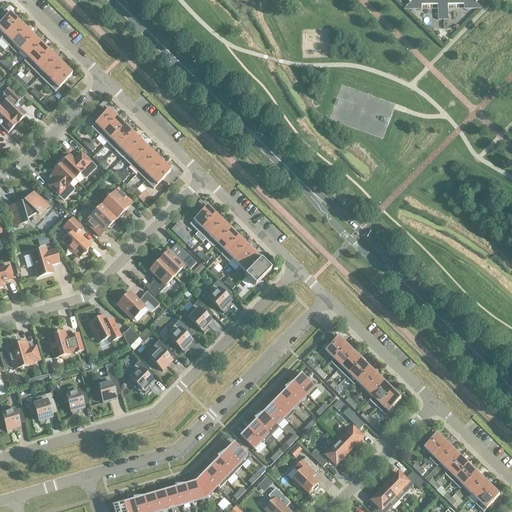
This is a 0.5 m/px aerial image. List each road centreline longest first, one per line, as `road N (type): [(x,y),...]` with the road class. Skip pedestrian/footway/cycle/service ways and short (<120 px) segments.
road 1 (residential): [(0,459),(153,413),(296,269)]
road 2 (residential): [(88,478),(179,451),(327,300)]
road 3 (tertiary): [(298,179),(114,0)]
road 4 (residential): [(0,322),(86,296),(202,177)]
road 5 (tertiary): [(511,387),(403,280)]
road 6 (residential): [(329,511),(433,403)]
road 7 (residential): [(327,300),(433,403)]
road 8 (tertiary): [(298,179),(375,264),(403,280)]
road 9 (tertiary): [(403,280),(298,179)]
road 10 (residential): [(0,181),(104,81)]
road 11 (residential): [(104,81),(202,177)]
road 12 (residential): [(202,177),(296,269)]
